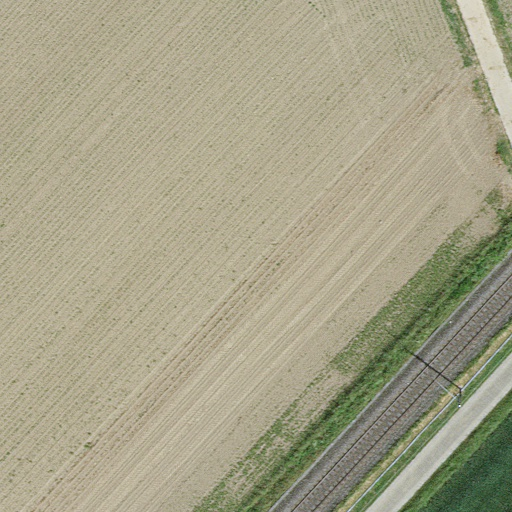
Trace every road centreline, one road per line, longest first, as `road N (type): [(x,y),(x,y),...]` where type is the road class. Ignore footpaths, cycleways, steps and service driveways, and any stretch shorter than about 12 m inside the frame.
road 1 (track): [(511,381),(390,511)]
road 2 (track): [(511,142),(457,0)]
